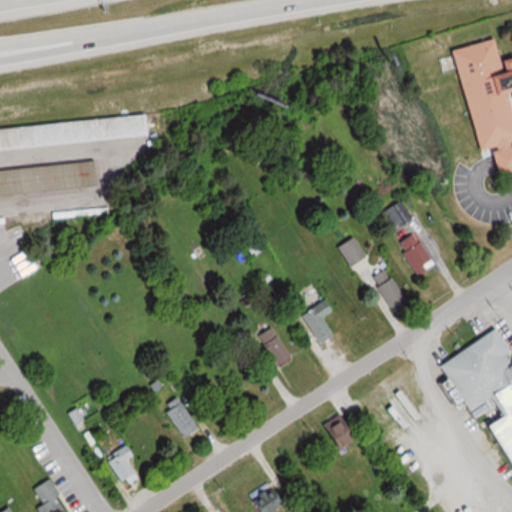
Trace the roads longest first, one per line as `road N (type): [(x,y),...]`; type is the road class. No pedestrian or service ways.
road 1 (residential): [(138,511),(511,265)]
road 2 (motorway): [(0,47),(315,0)]
road 3 (motorway): [(0,53),(132,32)]
